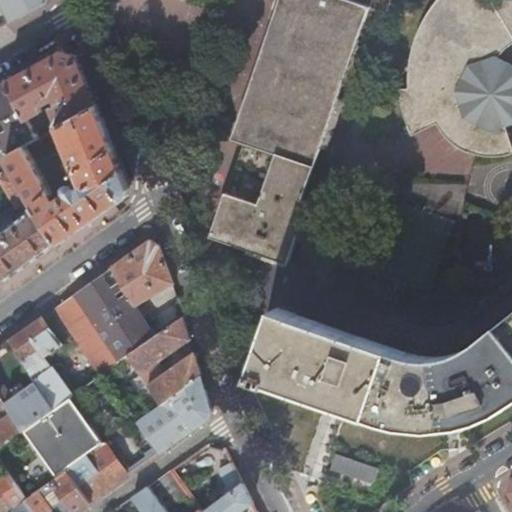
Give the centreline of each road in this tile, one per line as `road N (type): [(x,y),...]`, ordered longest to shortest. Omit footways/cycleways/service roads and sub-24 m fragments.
road 1 (residential): [(246,407),(159,195)]
road 2 (residential): [(159,195),(83,11)]
road 3 (residential): [(0,311),(159,195)]
